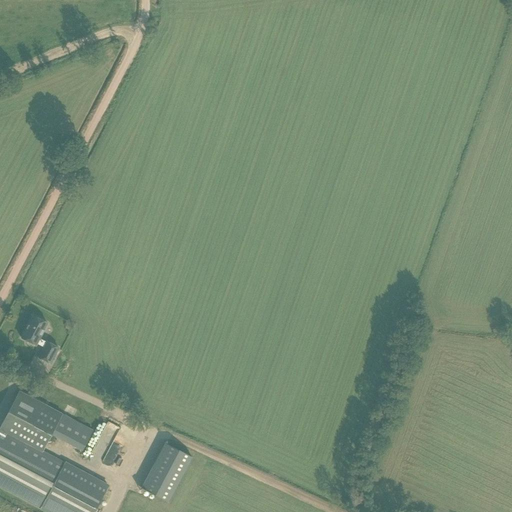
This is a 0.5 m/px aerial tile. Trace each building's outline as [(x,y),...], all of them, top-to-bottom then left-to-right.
[(47,324),(41,321),(32,316),(21,338),(35,346),(36,344),(43,348),(38,358),(50,364),(59,348),(46,341),(45,342),(40,339),(47,324)] [(0,487),(46,511),(94,511),(107,487),(42,452),(51,435),(62,415),(20,391),(0,427),(0,487)] [(62,415),(51,435),(82,451),(92,431),(62,415)] [(101,421),(92,439),(103,445),(113,427),(101,421)] [(191,458),(165,444),(141,488),(168,503),(191,458)] [(0,501),(0,511),(10,511),(12,506),(0,501)]
